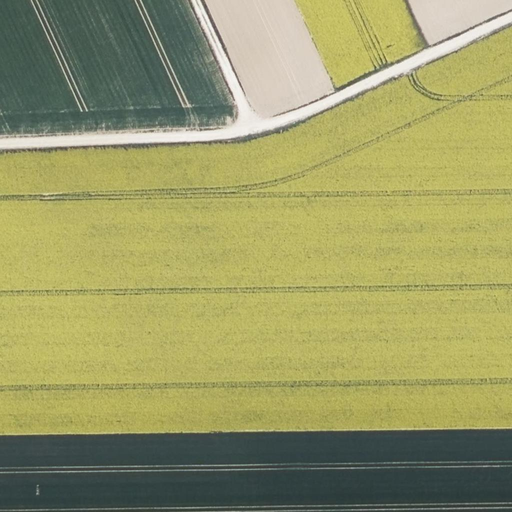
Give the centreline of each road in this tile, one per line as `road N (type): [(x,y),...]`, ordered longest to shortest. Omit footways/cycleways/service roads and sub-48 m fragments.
road 1 (track): [(0,144),(211,134),(283,120),(511,16)]
road 2 (track): [(196,0),(246,109),(246,128)]
